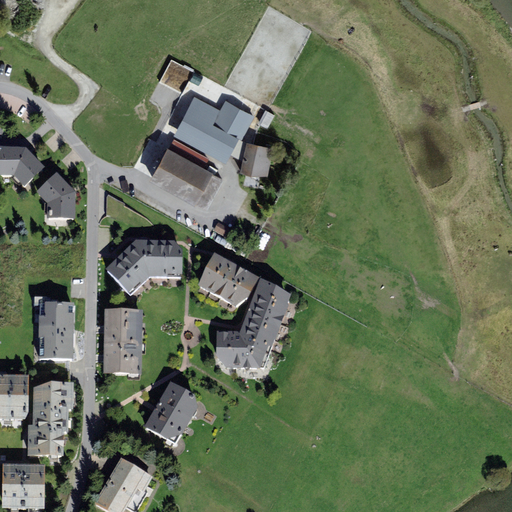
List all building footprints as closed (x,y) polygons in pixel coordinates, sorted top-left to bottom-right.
[(194,97),(173,136),(227,165),(253,116),(225,101),(220,111),(194,97)] [(159,99),(148,107),(153,115),(165,107),(159,99)] [(268,177),(274,148),(243,143),(238,172),(268,177)] [(223,180),(167,149),(149,182),(195,207),(196,205),(207,210),(223,180)] [(27,155),(0,154),(0,180),(14,181),(25,193),(43,174),(27,155)] [(75,199),(57,180),(37,198),(48,210),(48,224),(74,226),(75,199)] [(339,214),(328,211),(326,217),(337,221),(339,214)] [(129,300),(150,282),(135,247),(105,276),(129,300)] [(174,247),(135,247),(150,282),(183,281),(182,258),(174,247)] [(259,284),(215,259),(199,291),(236,311),(249,305),(259,284)] [(290,302),(260,285),(240,337),(217,336),(216,363),(226,372),(259,374),(269,353),(272,353),(290,302)] [(38,359),(73,359),(74,302),(45,302),(45,316),(39,316),(38,359)] [(104,378),(142,379),(142,317),(104,317),(104,378)] [(0,374),(0,418),(28,418),(29,375),(0,374)] [(50,431),(64,432),(68,432),(68,409),(73,409),(73,382),(51,381),(34,387),(33,425),(51,425),(50,431)] [(155,409),(145,427),(177,445),(198,407),(195,395),(170,381),(155,409)] [(51,425),(33,425),(28,425),(28,455),(63,456),(64,432),(50,431),(51,425)] [(120,458),(94,503),(109,511),(124,511),(126,508),(133,511),(135,511),(147,493),(144,492),(153,477),(120,458)] [(46,465),(3,464),(2,508),(45,509),(46,465)]
